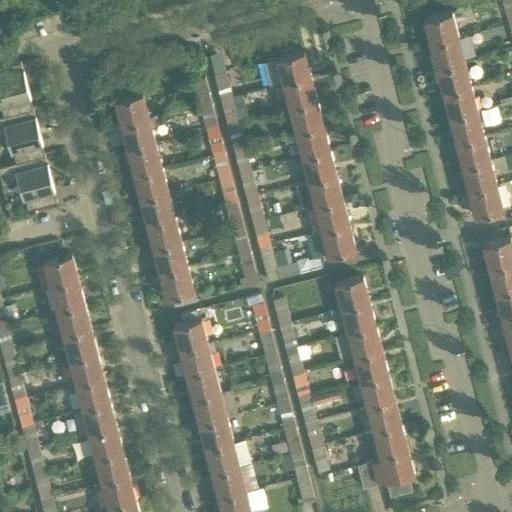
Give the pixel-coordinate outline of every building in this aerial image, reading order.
[(511,0),(503,0),(509,22),(511,21),(511,0)] [(424,17),(431,42),(459,35),(452,10),(424,17)] [(431,42),(437,67),(465,60),(459,35),(431,42)] [(223,49),(209,52),(220,97),(232,94),(225,70),(228,69),(223,49)] [(304,49),(276,56),(282,81),(310,74),(304,49)] [(20,60),(0,65),(0,109),(2,115),(33,107),(20,60)] [(437,67),(444,92),(472,84),(465,60),(437,67)] [(310,74),(282,81),(289,106),(317,99),(310,74)] [(204,75),(193,78),(200,103),(211,100),(204,75)] [(444,92),(450,116),(478,109),(472,84),(444,92)] [(143,91),(115,99),(121,123),(149,116),(143,91)] [(232,94),(220,97),(227,122),(238,119),(232,94)] [(317,99),(289,106),(295,131),(323,124),(317,99)] [(211,100),(200,103),(206,127),(218,124),(211,100)] [(33,107),(2,115),(14,162),(45,154),(33,107)] [(450,116),(457,141),(484,134),(478,109),(450,116)] [(149,116),(121,123),(127,148),(156,140),(149,116)] [(238,119),(227,122),(233,147),(245,144),(238,119)] [(218,124),(206,127),(213,152),(224,149),(218,124)] [(323,124),(295,131),(302,156),(330,148),(323,124)] [(457,141),(463,166),(491,158),(484,134),(457,141)] [(156,140),(127,148),(134,172),(162,165),(156,140)] [(245,144),(233,147),(240,172),(252,168),(245,144)] [(330,148),(302,156),(308,180),(336,173),(330,148)] [(224,149),(213,152),(219,177),(231,174),(224,149)] [(14,162),(14,164),(0,167),(0,177),(2,184),(20,179),(27,208),(57,201),(45,154),(14,162)] [(463,166),(470,190),(497,183),(491,158),(463,166)] [(162,165),(134,172),(140,197),(168,190),(162,165)] [(252,168),(240,172),(246,196),(258,193),(252,168)] [(336,173),(308,180),(315,205),(343,198),(336,173)] [(231,174),(219,177),(226,202),(237,199),(231,174)] [(497,183),(470,190),(476,215),(504,208),(497,183)] [(168,190),(140,197),(146,222),(175,215),(168,190)] [(258,193),(246,196),(253,221),(265,218),(258,193)] [(343,198),(315,205),(321,230),(349,223),(343,198)] [(237,199),(226,202),(232,226),(244,223),(237,199)] [(175,215),(146,222),(153,247),(181,240),(175,215)] [(265,218),(253,221),(260,246),(271,243),(265,218)] [(244,223),(232,226),(239,251),(250,248),(244,223)] [(349,223),(321,230),(328,255),(356,247),(349,223)] [(511,238),(511,235),(483,242),(489,267),(511,260),(511,238)] [(181,240),(153,247),(159,272),(188,264),(181,240)] [(271,243),(260,246),(266,270),(275,267),(278,278),(299,272),(296,260),(291,261),(288,247),(273,251),(271,243)] [(250,248),(239,251),(245,275),(239,276),(242,287),(259,282),(250,248)] [(72,251),(43,259),(50,284),(78,277),(72,251)] [(511,260),(489,267),(496,292),(511,287),(511,260)] [(188,264),(159,272),(166,296),(194,289),(188,264)] [(363,274),(335,281),(341,306),(369,299),(363,274)] [(78,277),(50,284),(56,309),(85,302),(78,277)] [(511,287),(496,292),(502,316),(511,313),(511,287)] [(261,292),(246,296),(248,305),(253,303),(264,300),(261,292)] [(284,295),(273,298),(280,322),(290,319),(284,295)] [(0,297),(0,324),(7,322),(5,315),(17,312),(14,302),(2,305),(0,297)] [(341,307),(331,310),(334,318),(344,316),(348,331),(376,323),(369,299),(341,306),(341,307)] [(264,300),(253,303),(259,327),(270,324),(264,300)] [(85,302),(56,309),(63,334),(91,327),(85,302)] [(196,309),(181,313),(183,321),(199,317),(196,309)] [(511,313),(502,316),(509,341),(511,340),(511,313)] [(183,321),(173,323),(179,348),(208,341),(201,316),(199,317),(183,321)] [(290,319),(280,322),(286,347),(297,344),(290,319)] [(7,322),(0,324),(0,343),(2,350),(13,347),(7,322)] [(348,333),(333,337),(339,359),(354,355),(354,356),(382,348),(376,323),(348,331),(348,333)] [(262,341),(250,344),(253,355),(276,349),(270,324),(259,327),(262,341)] [(91,327),(63,334),(69,358),(98,351),(91,327)] [(208,341),(179,348),(186,373),(214,365),(208,341)] [(297,344),(286,347),(292,372),(303,369),(297,344)] [(13,347),(2,350),(8,374),(19,371),(13,347)] [(382,348),(354,356),(361,380),(389,373),(382,348)] [(276,349),(253,355),(253,356),(266,353),(272,377),(283,374),(276,349)] [(98,351),(69,358),(76,383),(104,375),(98,351)] [(214,365),(186,373),(192,397),(221,390),(214,365)] [(303,369),(292,372),(299,396),(310,394),(303,369)] [(19,371),(8,374),(15,399),(26,396),(19,371)] [(389,373),(361,380),(367,405),(395,398),(389,373)] [(283,374),(272,377),(278,402),(289,399),(283,374)] [(104,375),(76,383),(82,407),(110,400),(104,375)] [(221,390),(192,397),(199,422),(227,415),(221,390)] [(310,394),(299,396),(305,421),(316,418),(310,394)] [(26,396),(15,399),(21,423),(32,421),(26,396)] [(395,398),(367,405),(373,430),(402,422),(395,398)] [(289,399),(278,402),(284,426),(295,424),(289,399)] [(7,400),(0,402),(0,411),(10,409),(7,400)] [(110,400),(82,407),(89,432),(117,425),(110,400)] [(227,415),(199,422),(205,447),(234,440),(227,415)] [(316,418),(305,421),(312,446),(322,443),(316,418)] [(32,421),(21,423),(28,448),(39,445),(32,421)] [(402,422),(373,430),(380,455),(408,447),(402,422)] [(295,424),(284,426),(291,451),(302,448),(295,424)] [(117,425),(89,432),(95,457),(123,450),(117,425)] [(234,440),(205,447),(212,472),(240,464),(234,440)] [(322,443),(312,446),(318,471),(329,468),(322,443)] [(39,445),(28,448),(34,473),(45,470),(39,445)] [(381,458),(358,465),(364,487),(379,483),(378,480),(386,478),(391,495),(412,489),(408,474),(415,472),(408,447),(380,455),(381,458)] [(302,448),(291,451),(297,476),(308,473),(302,448)] [(123,450),(95,457),(101,482),(130,474),(123,450)] [(240,464),(212,472),(218,497),(246,489),(240,464)] [(45,470),(34,473),(40,498),(52,495),(45,470)] [(308,473),(297,476),(303,500),(314,498),(308,473)] [(130,474),(101,482),(108,506),(136,499),(130,474)] [(246,489),(218,497),(222,511),(262,511),(261,508),(252,510),(246,489)] [(56,511),(52,495),(40,498),(44,511),(56,511)] [(139,511),(136,499),(108,506),(109,511),(139,511)]
